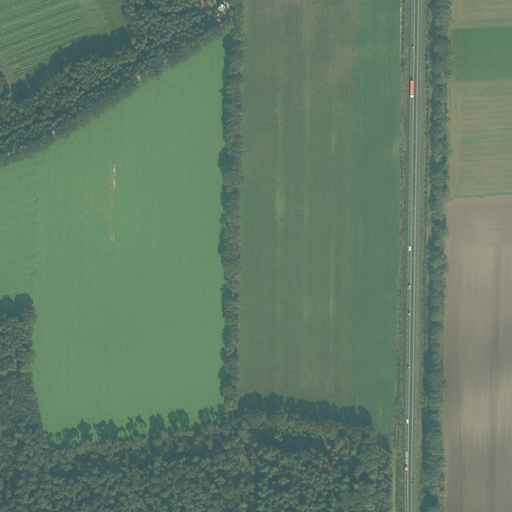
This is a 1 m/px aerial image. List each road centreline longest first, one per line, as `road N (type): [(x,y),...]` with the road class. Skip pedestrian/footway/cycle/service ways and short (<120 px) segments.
road 1 (primary): [(413,0),(406,511)]
road 2 (track): [(437,511),(444,0)]
road 3 (primary): [(413,511),(419,0)]
road 4 (track): [(236,17),(232,473)]
road 5 (track): [(236,17),(36,142),(0,156)]
road 6 (track): [(232,473),(52,508)]
